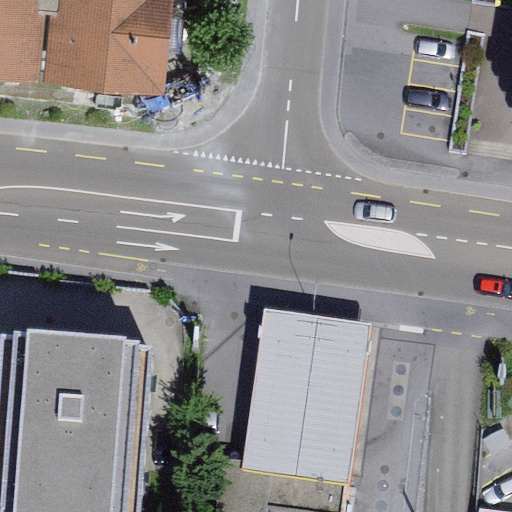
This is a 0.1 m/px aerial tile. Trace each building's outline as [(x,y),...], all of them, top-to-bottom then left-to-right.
[(0,0),(0,47),(181,66),(187,0),(0,0)] [(431,58),(421,108),(456,115),(466,64),(431,58)] [(390,336),(280,322),(260,472),(365,486),(370,486),(390,336)] [(92,511),(109,365),(0,353),(0,511),(92,511)] [(361,511),(365,486),(260,472),(242,469),(235,511),(361,511)]
